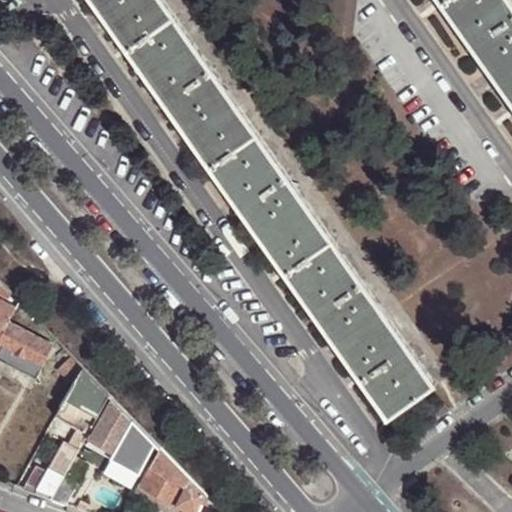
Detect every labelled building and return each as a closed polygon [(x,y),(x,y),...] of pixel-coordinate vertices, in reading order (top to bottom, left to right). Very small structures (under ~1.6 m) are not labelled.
[(109,23),(146,73),(194,40),(166,0),(93,0),(100,10),(109,23)] [(440,0),(457,22),(487,0),(440,0)] [(501,83),(511,98),(511,0),(487,0),(457,22),(501,83)] [(146,73),(225,185),(273,151),(194,40),(146,73)] [(225,185),(300,291),(348,257),(273,151),(225,185)] [(348,257),(300,291),(334,338),(344,352),(389,414),(437,382),(392,318),(382,304),(348,257)] [(11,293),(0,282),(0,294),(8,299),(11,293)] [(17,308),(0,298),(0,339),(9,323),(17,308)] [(54,347),(9,323),(0,339),(0,343),(3,345),(0,351),(0,356),(12,363),(17,352),(45,366),(54,347)] [(39,377),(45,366),(17,352),(12,363),(39,377)] [(83,368),(72,357),(60,369),(74,383),(83,368)] [(108,395),(83,368),(74,383),(57,415),(87,435),(108,395)] [(146,433),(112,398),(87,445),(108,456),(112,458),(125,466),(139,473),(140,474),(145,462),(153,447),(141,441),(146,433)] [(76,456),(80,448),(69,443),(54,470),(65,476),(76,456)] [(196,511),(206,496),(160,448),(142,483),(176,504),(191,511),(196,511)] [(86,461),(76,456),(66,474),(52,498),(68,504),(80,482),(76,480),(86,461)] [(125,466),(112,458),(104,473),(131,488),(139,473),(125,466)] [(23,487),(35,492),(47,470),(36,464),(23,487)] [(52,498),(65,476),(54,470),(49,468),(47,470),(35,492),(52,498)] [(142,483),(139,482),(134,493),(167,511),(171,511),(176,504),(142,483)]
